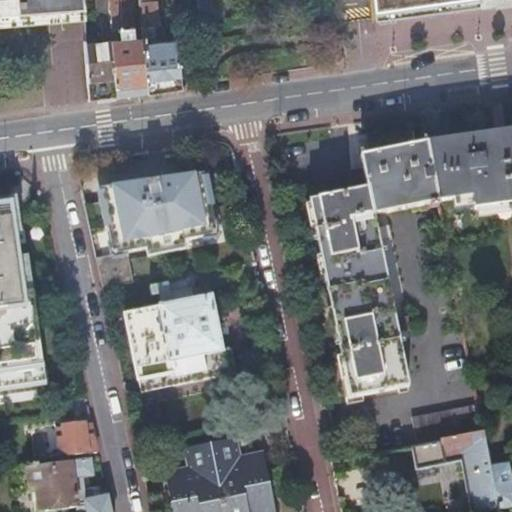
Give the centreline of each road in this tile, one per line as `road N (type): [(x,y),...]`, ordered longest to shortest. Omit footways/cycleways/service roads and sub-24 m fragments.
road 1 (residential): [(238,104),(323,511)]
road 2 (residential): [(124,511),(40,132)]
road 3 (primary): [(238,104),(511,65)]
road 4 (primary): [(40,132),(238,104)]
